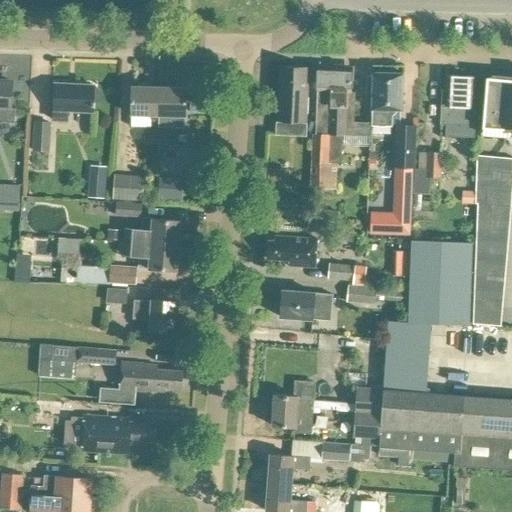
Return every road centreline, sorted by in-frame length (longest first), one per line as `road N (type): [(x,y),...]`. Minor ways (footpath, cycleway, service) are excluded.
road 1 (residential): [(216,484),(230,43)]
road 2 (residential): [(230,43),(0,37)]
road 3 (residential): [(357,0),(356,57),(511,60)]
road 4 (residential): [(119,511),(121,482),(216,484)]
